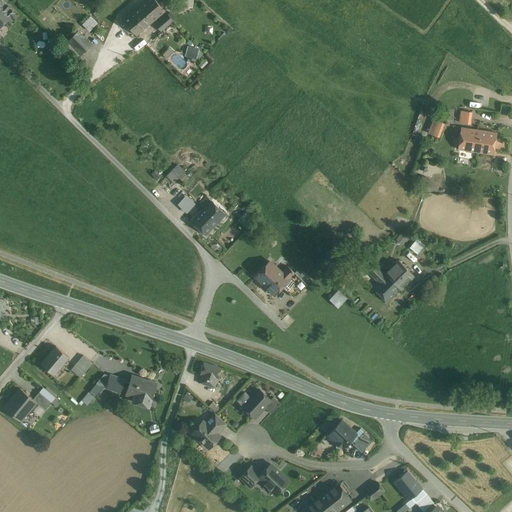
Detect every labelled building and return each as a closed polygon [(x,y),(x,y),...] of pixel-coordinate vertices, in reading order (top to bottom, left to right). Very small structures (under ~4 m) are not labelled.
[(0,0),(0,27),(5,22),(12,15),(7,11),(10,8),(2,0),(0,0)] [(155,0),(146,0),(139,7),(152,22),(164,11),(155,0)] [(139,7),(123,20),(136,35),(152,22),(139,7)] [(12,15),(5,22),(8,25),(18,16),(10,8),(7,11),(12,15)] [(167,15),(155,25),(160,31),(172,20),(167,15)] [(89,31),(97,23),(90,16),(81,24),(89,31)] [(80,54),(90,44),(78,31),(68,42),(80,54)] [(42,40),(42,32),(31,33),(32,41),(42,40)] [(63,47),(74,59),(80,54),(68,42),(63,47)] [(43,53),(51,56),(54,45),(46,43),(43,53)] [(196,59),(199,49),(187,46),(184,56),(196,59)] [(471,112),(461,111),(460,122),(470,124),(471,112)] [(438,137),(444,123),(434,119),(429,133),(438,137)] [(496,133),(461,128),(458,149),(493,154),(496,133)] [(167,190),(184,173),(176,164),(158,182),(167,190)] [(187,212),(196,202),(186,193),(177,203),(187,212)] [(203,208),(211,201),(206,196),(199,204),(203,208)] [(229,211),(214,197),(211,201),(225,214),(229,211)] [(225,214),(211,201),(203,208),(191,221),(206,235),(225,214)] [(247,228),(254,219),(245,212),(238,220),(247,228)] [(399,232),(396,240),(404,243),(407,235),(399,232)] [(425,245),(417,239),(409,247),(417,254),(425,245)] [(360,267),(380,285),(387,277),(367,260),(360,267)] [(282,272),(270,261),(256,276),(275,294),(283,286),(295,273),(288,266),(282,272)] [(398,264),(391,271),(405,284),(412,276),(398,264)] [(295,273),(283,286),(295,298),(310,283),(297,271),(295,273)] [(405,284),(391,271),(387,277),(380,285),(376,288),(391,301),(405,284)] [(355,288),(347,281),(328,300),(336,307),(355,288)] [(56,348),(43,364),(41,363),(41,364),(53,375),(54,374),(53,373),(67,356),(68,357),(56,346),(55,347),(56,348)] [(92,363),(83,355),(75,365),(84,373),(92,363)] [(221,369),(204,364),(198,383),(215,388),(221,369)] [(124,380),(110,375),(106,388),(120,392),(124,380)] [(147,381),(141,379),(141,378),(132,375),(125,394),(134,397),(133,400),(149,406),(156,383),(147,380),(147,381)] [(33,399),(20,389),(7,404),(6,404),(4,407),(4,408),(11,414),(12,414),(20,420),(35,402),(36,402),(33,399)] [(259,390),(251,398),(244,392),(236,401),(243,406),(243,407),(254,418),(264,407),(270,401),(270,400),(259,390)] [(87,404),(94,396),(88,391),(81,399),(87,404)] [(51,402),(39,392),(33,399),(36,402),(35,402),(45,410),(51,402)] [(273,397),(270,400),(270,401),(264,407),(271,414),(280,403),(273,397)] [(226,423),(215,413),(205,423),(217,433),(226,423)] [(356,434),(342,420),(329,434),(336,441),(336,447),(349,447),(349,441),(356,434)] [(205,423),(203,421),(192,432),(196,435),(196,438),(200,442),(203,442),(209,447),(219,436),(217,433),(205,423)] [(373,440),(364,431),(361,435),(370,444),(373,440)] [(361,435),(353,444),(361,452),(370,444),(361,435)] [(289,481),(271,464),(261,475),(258,478),(274,492),(280,486),(282,488),(289,481)] [(251,466),(240,478),(250,487),(258,478),(261,475),(251,466)] [(421,488),(407,471),(394,481),(409,499),(421,488)] [(376,482),(364,491),(372,500),(384,491),(376,482)] [(337,483),(319,497),(329,511),(335,511),(351,500),(337,483)] [(426,494),(416,503),(423,511),(433,502),(426,494)] [(329,511),(319,497),(305,507),(308,511),(329,511)] [(359,501),(344,511),(383,511),(375,501),(365,508),(359,501)]
